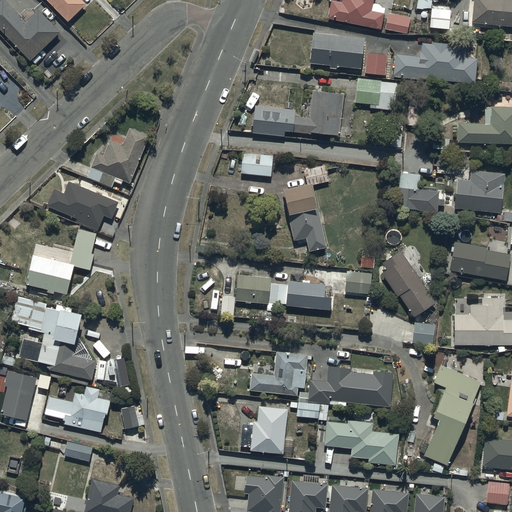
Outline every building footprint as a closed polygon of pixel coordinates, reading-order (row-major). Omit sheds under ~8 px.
[(8,0),(0,0),(0,26),(31,60),(61,31),(38,7),(26,18),(8,0)] [(49,0),(69,19),(86,1),(84,0),(49,0)] [(374,0),(331,0),(328,16),(381,27),(386,5),(374,2),(374,0)] [(417,0),(417,6),(432,8),(431,25),(450,27),(451,9),(449,9),(450,1),(439,0),(417,0)] [(511,0),(474,0),(472,21),(511,24),(511,0)] [(410,15),(388,11),(385,28),(407,31),(410,15)] [(313,31),(310,61),(331,63),(330,66),(339,67),(339,64),(362,66),(365,37),(313,31)] [(421,54),(396,52),(394,76),(476,81),(477,56),(466,56),(467,46),(450,44),(450,41),(434,40),(434,42),(422,41),(421,54)] [(386,52),(365,50),(363,71),(384,73),(386,52)] [(355,75),(353,101),(370,102),(370,106),(393,108),(395,81),(382,80),(382,77),(355,75)] [(283,134),(283,127),(337,133),(342,92),(311,88),(308,116),(291,114),(294,109),(254,104),(251,130),(283,134)] [(459,120),(459,140),(511,141),(511,104),(492,104),(492,106),(485,106),(484,121),(459,120)] [(150,134),(131,126),(125,138),(115,133),(112,138),(111,137),(104,152),(97,150),(86,176),(111,187),(115,179),(122,182),(123,179),(129,182),(150,134)] [(433,135),(432,147),(449,148),(450,136),(433,135)] [(242,152),(240,173),(271,176),(273,155),(242,152)] [(335,159),(304,167),(307,179),(285,185),(286,187),(283,188),(295,238),(307,235),(310,249),(327,245),(312,183),(340,176),(335,159)] [(505,171),(471,168),(470,179),(458,177),(455,205),(451,205),(451,214),(459,214),(460,207),(498,211),(497,219),(511,220),(511,210),(501,210),(505,171)] [(438,197),(439,190),(420,188),(421,174),(402,172),(399,207),(437,211),(438,204),(444,204),(445,197),(438,197)] [(118,200),(70,180),(65,191),(54,187),(47,204),(79,217),(77,221),(98,229),(104,214),(112,217),(118,200)] [(71,261),(33,252),(26,282),(47,288),(46,290),(55,292),(55,290),(67,293),(74,264),(90,268),(94,251),(92,251),(96,231),(79,227),(71,261)] [(456,239),(450,268),(506,279),(511,252),(486,247),(487,245),(456,239)] [(376,246),(362,245),(361,265),(375,266),(376,246)] [(401,247),(382,260),(387,266),(382,269),(413,315),(437,299),(421,276),(425,273),(416,260),(412,263),(401,247)] [(372,270),(346,269),(345,290),(370,292),(372,270)] [(268,302),(271,282),(271,276),(238,272),(236,295),(222,294),(221,313),(234,314),(236,299),(268,302)] [(271,282),(268,302),(267,312),(285,313),(286,303),(331,308),(332,294),(325,293),(326,282),(289,279),(289,284),(271,282)] [(92,357),(78,335),(84,310),(61,304),(60,308),(47,305),(48,301),(17,295),(10,320),(29,325),(29,327),(44,331),(41,341),(35,339),(30,357),(47,361),(46,367),(92,378),(97,358),(92,357)] [(455,312),(455,343),(511,343),(511,317),(505,318),(505,313),(503,313),(503,295),(482,295),(482,302),(471,302),(471,312),(455,312)] [(436,322),(415,320),(413,341),(434,343),(436,322)] [(309,353),(277,349),(274,373),(252,371),(250,389),(283,393),(283,395),(290,396),(290,392),(298,393),(299,385),(305,386),(309,353)] [(480,380),(441,363),(434,379),(447,385),(435,412),(441,414),(424,454),(447,464),(475,398),(473,398),(480,380)] [(330,403),(331,398),(391,405),(395,370),(374,368),(373,372),(352,370),(352,366),(329,364),(327,379),(310,378),(308,400),(330,403)] [(37,375),(8,368),(5,384),(8,385),(3,414),(27,419),(37,375)] [(73,399),(49,394),(45,412),(65,417),(63,423),(101,432),(111,391),(86,385),(85,393),(75,390),(73,399)] [(317,421),(319,402),(292,400),(291,404),(298,405),(297,414),(310,416),(310,421),(317,421)] [(241,445),(251,446),(251,449),(293,452),(294,438),(285,437),(288,407),(259,404),(258,419),(254,419),(253,423),(243,422),(241,445)] [(136,405),(122,407),(125,427),(140,425),(136,405)] [(348,422),(327,420),(324,445),(351,447),(351,455),(369,457),(369,460),(396,463),(400,432),(374,429),(375,421),(348,418),(348,422)] [(511,438),(485,436),(482,465),(511,468),(511,438)] [(93,444),(67,439),(64,455),(90,460),(93,444)] [(268,474),(246,473),(246,479),(245,479),(244,484),(245,484),(245,492),(249,492),(248,510),(265,511),(280,511),(282,474),(268,473),(268,474)] [(121,482),(92,476),(85,511),(129,511),(133,495),(119,493),(121,482)] [(328,481),(291,479),(288,511),(315,511),(316,505),(326,506),(328,481)] [(509,482),(488,480),(486,501),(507,503),(509,482)] [(368,486),(332,482),(329,511),(356,511),(357,510),(366,511),(368,486)] [(406,511),(409,490),(373,487),(370,511),(406,511)] [(21,511),(25,497),(0,490),(0,511),(21,511)] [(442,511),(445,495),(416,491),(413,511),(442,511)]
